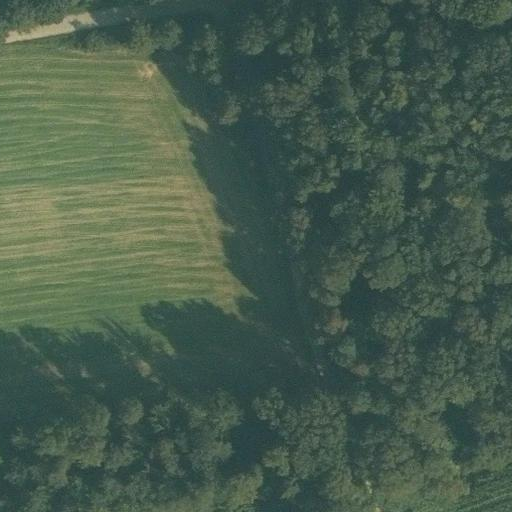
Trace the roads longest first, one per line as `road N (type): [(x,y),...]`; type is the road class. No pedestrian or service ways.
road 1 (track): [(214,5),(379,511)]
road 2 (track): [(214,5),(0,36)]
